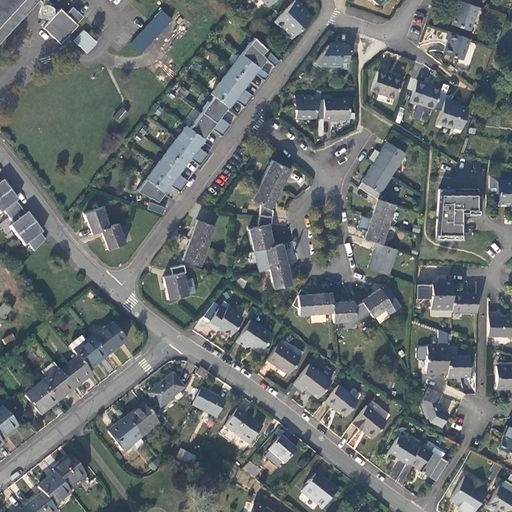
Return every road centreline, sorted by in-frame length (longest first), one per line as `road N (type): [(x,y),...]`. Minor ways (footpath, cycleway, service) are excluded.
road 1 (residential): [(175,334),(412,511)]
road 2 (residential): [(511,246),(484,286),(480,421),(422,511)]
road 3 (residential): [(0,478),(175,334)]
road 4 (residential): [(243,123),(117,289)]
road 5 (residential): [(0,153),(117,289)]
road 6 (residential): [(336,179),(296,205),(302,265),(348,277)]
road 7 (residential): [(327,12),(243,123)]
road 8 (residential): [(336,179),(361,131),(306,159)]
